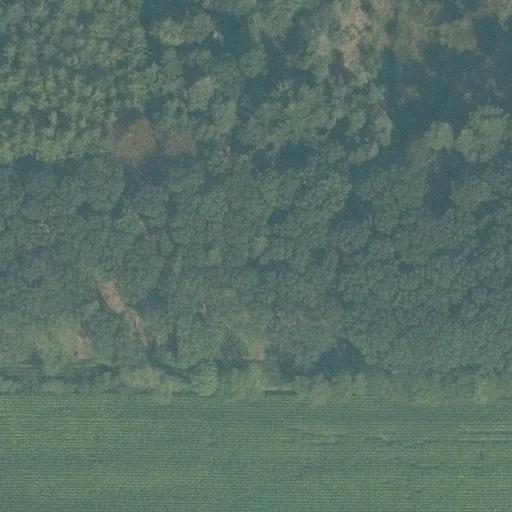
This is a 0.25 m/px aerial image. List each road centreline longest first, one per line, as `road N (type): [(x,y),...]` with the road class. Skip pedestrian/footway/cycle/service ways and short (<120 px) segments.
road 1 (track): [(0,190),(511,191)]
road 2 (track): [(391,191),(380,370)]
